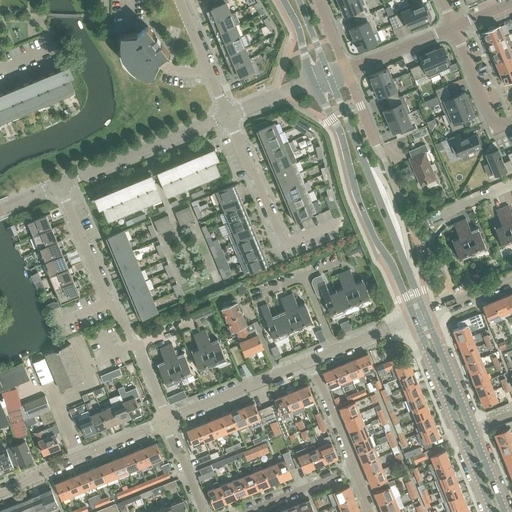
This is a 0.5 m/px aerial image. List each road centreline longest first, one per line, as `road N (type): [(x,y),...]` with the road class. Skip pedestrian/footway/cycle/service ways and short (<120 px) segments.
road 1 (secondary): [(309,80),(338,129),(353,189),(414,319)]
road 2 (secondary): [(425,314),(329,75)]
road 3 (secondary): [(414,319),(491,511)]
road 4 (residential): [(340,223),(286,245),(227,115)]
road 5 (residential): [(60,186),(227,115)]
road 6 (residential): [(0,489),(166,419)]
road 7 (residential): [(128,334),(60,186)]
road 8 (residential): [(166,419),(312,360)]
road 9 (residential): [(166,419),(136,345),(193,322)]
road 10 (residential): [(453,27),(495,128),(511,121)]
road 11 (residential): [(227,115),(178,0)]
road 12 (secondary): [(469,427),(425,314)]
